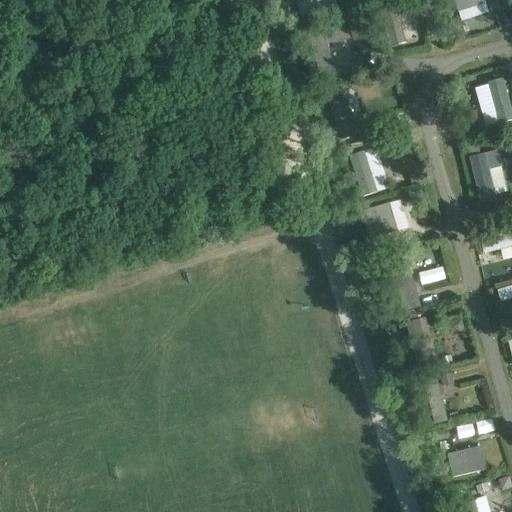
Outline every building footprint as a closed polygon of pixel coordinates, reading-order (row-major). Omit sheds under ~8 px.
[(304,0),(296,3),(301,18),(338,6),(335,0),(304,0)] [(488,11),(484,0),(454,0),(460,19),(488,11)] [(390,45),(405,41),(394,1),(379,6),(390,45)] [(327,50),(351,41),(346,26),(308,39),(323,82),(336,77),(327,50)] [(499,123),(511,119),(511,111),(503,78),(488,82),(499,123)] [(340,139),(355,135),(341,91),(327,96),(340,139)] [(389,187),(377,149),(349,157),(361,195),(389,187)] [(479,199),(496,195),(489,168),(503,165),(499,150),(469,157),(479,199)] [(371,239),(408,228),(399,200),(362,211),(371,239)] [(511,231),(480,239),(484,253),(511,246),(511,231)] [(403,311),(420,306),(408,264),(390,269),(403,311)] [(511,284),(498,289),(502,301),(511,298),(511,284)] [(420,366),(437,361),(425,320),(408,325),(420,366)] [(443,386),(453,383),(451,373),(440,375),(443,386)] [(435,424),(448,420),(436,376),(422,380),(435,424)] [(454,477),(485,469),(479,446),(448,453),(454,477)] [(460,511),(487,511),(483,497),(471,501),(469,495),(457,499),(460,511)]
